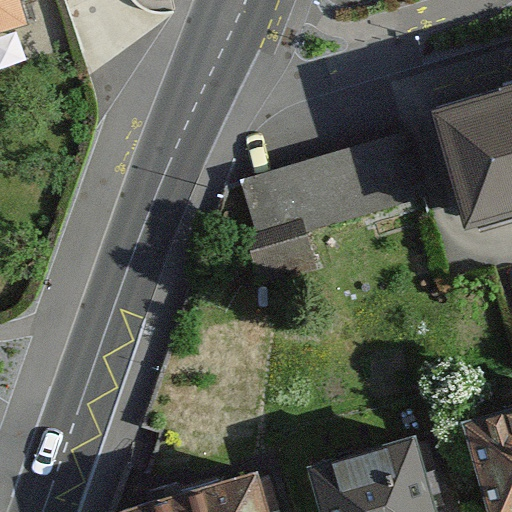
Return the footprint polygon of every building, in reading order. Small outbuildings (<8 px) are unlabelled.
[(0,0),(0,30),(17,26),(9,0),(0,0)] [(511,76),(440,97),(473,213),(511,202),(511,76)] [(393,128),(247,171),(268,243),(414,200),(393,128)] [(511,511),(511,399),(469,411),(497,511),(511,511)] [(313,457),(327,511),(437,511),(414,429),(313,457)] [(123,509),(123,511),(263,511),(254,474),(123,509)]
